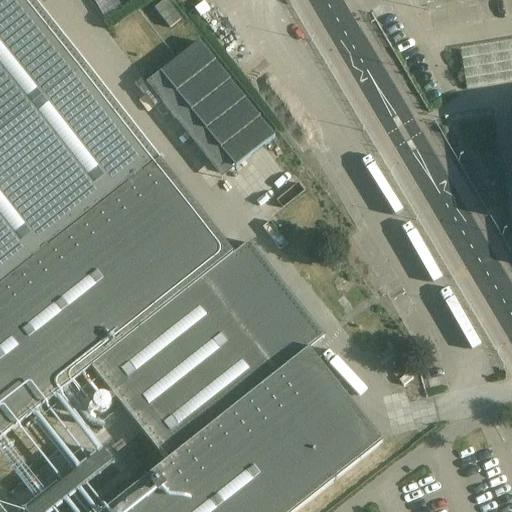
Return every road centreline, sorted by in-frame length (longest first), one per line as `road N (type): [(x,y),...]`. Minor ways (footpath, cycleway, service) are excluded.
road 1 (unknown): [(66,0),(392,421),(416,422),(460,399)]
road 2 (tertiary): [(511,322),(321,0)]
road 3 (unknown): [(460,399),(471,390),(469,355),(379,208)]
road 4 (unknown): [(460,399),(470,421),(355,511)]
